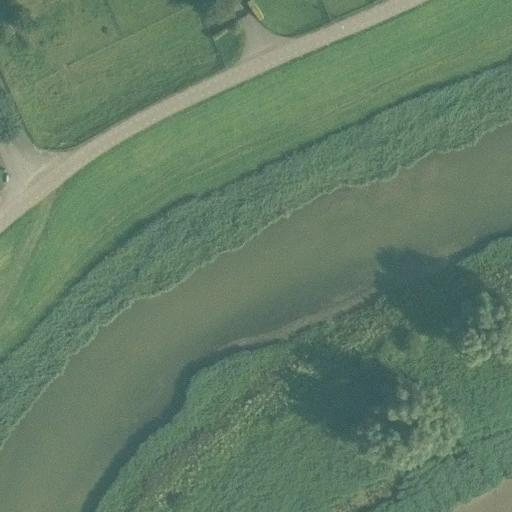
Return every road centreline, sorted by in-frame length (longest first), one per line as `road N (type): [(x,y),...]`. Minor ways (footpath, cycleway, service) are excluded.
road 1 (track): [(0,338),(43,314),(84,254),(149,195),(471,53),(511,23)]
road 2 (tertiary): [(0,227),(68,163),(162,106),(400,0)]
road 3 (track): [(0,311),(56,196),(47,183)]
